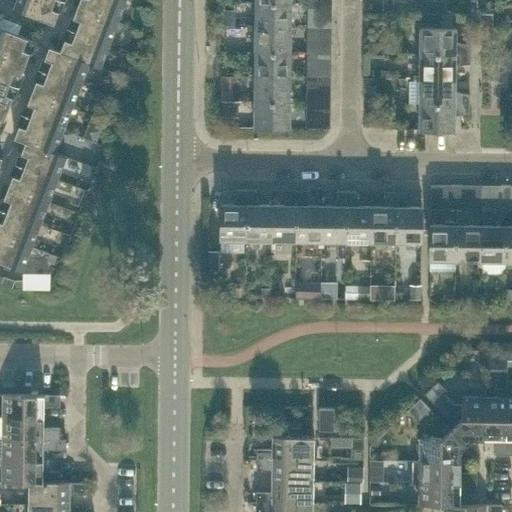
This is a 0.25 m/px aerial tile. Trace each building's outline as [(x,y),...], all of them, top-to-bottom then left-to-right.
[(54,0),(53,0),(16,0),(14,7),(54,22),(61,3),(54,0)] [(118,20),(125,0),(79,0),(78,4),(118,20)] [(291,26),(292,1),(256,1),(256,23),(250,23),(250,25),(291,26)] [(109,42),(118,20),(78,4),(70,23),(78,26),(76,30),(109,42)] [(320,7),(308,6),(307,46),(319,46),(331,46),(332,7),(320,7)] [(291,51),(291,26),(250,25),(250,28),(256,28),(255,50),(291,51)] [(30,38),(28,37),(0,26),(0,52),(26,62),(33,44),(26,41),(27,37),(30,39),(30,38)] [(457,28),(457,27),(420,26),(420,28),(414,28),(414,30),(421,30),(420,52),(470,53),(471,43),(456,41),(456,28),(457,28)] [(100,64),(109,42),(76,30),(75,33),(68,31),(60,49),(89,60),(100,64)] [(89,60),(60,49),(49,45),(42,65),(49,67),(48,71),(80,83),(89,60)] [(319,57),(319,46),(307,46),(307,56),(319,57)] [(319,46),(319,57),(331,57),(331,46),(319,46)] [(291,75),(291,51),(255,50),(255,73),(249,72),(249,75),(291,75)] [(18,81),(26,62),(0,52),(0,78),(10,82),(11,78),(18,81)] [(470,63),(470,53),(420,52),(420,75),(414,75),(414,77),(456,78),(456,64),(470,63)] [(307,56),(307,95),(319,96),(331,96),(331,57),(319,57),(307,56)] [(72,106),(80,83),(48,71),(47,75),(39,72),(32,91),(72,106)] [(232,100),(232,75),(223,74),(222,100),(232,100)] [(290,101),(291,75),(249,75),(249,77),(255,77),(255,100),(290,101)] [(456,91),(456,78),(414,77),(414,79),(420,79),(420,102),(470,103),(470,93),(456,91)] [(8,86),(10,82),(0,78),(0,104),(8,108),(16,89),(8,86)] [(63,128),(72,106),(32,91),(25,110),(32,112),(31,116),(63,128)] [(319,106),(319,96),(307,95),(307,106),(319,106)] [(319,96),(319,106),(330,106),(331,96),(319,96)] [(290,125),(290,101),(255,100),(254,121),(248,121),(248,124),(254,124),(254,125),(290,126),(290,125)] [(470,113),(470,103),(420,102),(419,123),(413,123),(413,126),(419,126),(419,127),(455,128),(455,127),(455,114),(470,113)] [(0,125),(1,126),(8,108),(0,104),(0,125)] [(330,106),(307,106),(306,127),(330,128),(330,106)] [(54,152),(63,128),(31,116),(29,120),(22,117),(14,137),(26,141),(54,152)] [(65,156),(54,152),(26,141),(19,159),(26,162),(25,165),(57,178),(65,156)] [(48,200),(57,178),(25,165),(23,169),(16,166),(9,185),(48,200)] [(451,195),(451,183),(432,183),(431,207),(451,207),(451,195)] [(451,195),(461,195),(462,183),(451,183),(451,195)] [(501,184),(462,183),(461,195),(461,207),(501,208),(501,196),(501,184)] [(501,196),(511,196),(511,184),(501,184),(501,196)] [(40,223),(48,200),(9,185),(2,204),(9,207),(8,210),(40,223)] [(247,239),(247,188),(237,188),(236,203),(222,203),(222,202),(221,202),(221,239),(221,248),(225,248),(225,238),(247,239)] [(259,203),(257,189),(247,188),(247,239),(269,239),(269,245),(271,245),(272,204),(259,203)] [(296,239),(297,189),(287,189),(285,204),(272,204),(271,245),(274,245),(274,239),(296,239)] [(308,204),(307,189),(297,189),(296,239),(319,240),(319,246),(321,246),(321,204),(308,204)] [(346,240),(346,190),(337,189),(335,204),(321,204),(321,246),(323,246),(323,240),(346,240)] [(358,205),(357,190),(346,190),(346,240),(368,240),(368,246),(371,246),(371,205),(358,205)] [(396,241),(396,190),(387,190),(385,205),(371,205),(371,246),(373,246),(373,240),(396,241)] [(408,205),(406,190),(396,190),(396,241),(417,241),(417,247),(420,247),(420,241),(421,241),(422,205),(421,205),(408,205)] [(461,207),(461,195),(451,195),(451,207),(461,207)] [(511,208),(511,196),(501,196),(501,208),(511,208)] [(0,233),(31,245),(40,223),(8,210),(6,214),(0,211),(0,233)] [(431,223),(430,223),(430,259),(429,269),(456,269),(456,259),(456,224),(431,223)] [(480,265),(481,224),(456,224),(456,259),(478,259),(478,265),(480,265)] [(506,260),(506,224),(481,224),(480,265),(483,265),(483,259),(506,260)] [(0,259),(22,268),(31,245),(0,233),(0,259)] [(219,250),(208,250),(208,270),(219,270),(219,250)] [(60,267),(34,267),(34,278),(60,278),(60,267)] [(297,280),(296,297),(320,298),(320,280),(297,280)] [(421,283),(420,283),(410,283),(410,297),(421,298),(421,283)] [(246,296),(246,286),(233,286),(233,296),(246,296)] [(271,286),(262,286),(262,296),(271,296),(271,286)] [(455,402),(454,401),(445,392),(448,390),(437,380),(425,392),(433,401),(456,424),(463,432),(470,439),(472,437),(485,437),(485,396),(462,396),(462,402),(455,402)] [(60,393),(35,393),(4,392),(4,415),(44,416),(45,405),(60,405),(60,393)] [(506,453),(507,396),(485,396),(485,437),(495,437),(495,453),(506,453)] [(430,407),(424,401),(420,397),(407,409),(417,420),(430,407)] [(334,429),(335,406),(320,406),(319,429),(334,429)] [(44,416),(4,415),(0,415),(0,437),(3,437),(60,438),(60,427),(44,427),(44,416)] [(470,439),(463,432),(456,424),(453,427),(442,437),(421,437),(420,459),(461,460),(461,448),(468,441),(470,439)] [(314,436),(279,435),(274,435),(273,447),(257,447),(257,458),(314,459),(314,436)] [(66,438),(60,438),(3,437),(3,440),(0,439),(0,455),(3,456),(3,459),(44,459),(44,448),(66,449),(66,438)] [(364,459),(365,437),(351,437),(351,459),(364,459)] [(381,448),(380,457),(404,459),(404,450),(381,448)] [(314,480),(314,459),(257,458),(257,469),(273,469),(273,480),(314,480)] [(44,470),(44,459),(3,459),(3,481),(29,481),(44,481),(44,480),(60,481),(60,470),(44,470)] [(461,460),(420,459),(414,459),(414,481),(420,481),(477,482),(477,471),(461,471),(461,460)] [(370,461),(370,480),(377,480),(379,480),(382,480),(382,461),(370,461)] [(353,467),(353,479),(363,479),(363,467),(353,467)] [(86,481),(60,481),(44,480),(44,481),(29,481),(29,503),(70,503),(70,493),(86,493),(86,481)] [(314,502),(314,480),(273,480),(273,490),(257,490),(257,501),(314,502)] [(477,492),(477,482),(420,481),(420,503),(446,504),(446,503),(460,503),(460,492),(477,492)] [(349,482),(349,501),(360,501),(361,482),(349,482)] [(313,511),(314,502),(257,501),(256,511),(270,511),(313,511)] [(69,511),(70,503),(29,503),(28,511),(69,511)] [(502,511),(503,503),(477,503),(460,503),(446,503),(446,504),(445,511),(502,511)]
